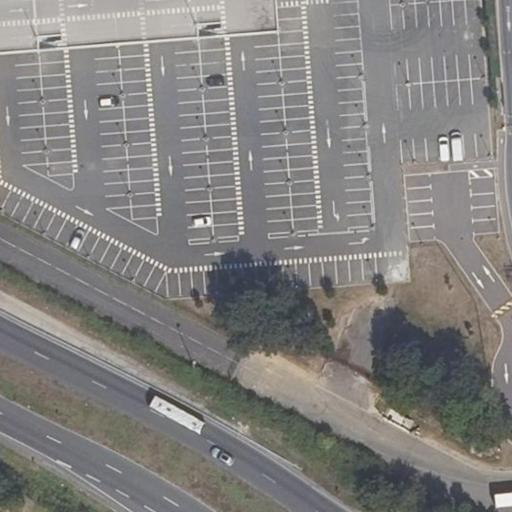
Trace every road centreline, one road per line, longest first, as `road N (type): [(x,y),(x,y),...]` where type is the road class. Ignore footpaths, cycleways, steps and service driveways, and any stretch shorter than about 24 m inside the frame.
road 1 (unknown): [(322,0),(339,210),(329,238),(185,248),(107,207),(96,178),(96,102)]
road 2 (primary): [(312,511),(272,479),(0,332)]
road 3 (primary): [(0,420),(165,511)]
road 4 (unknown): [(382,0),(393,170)]
